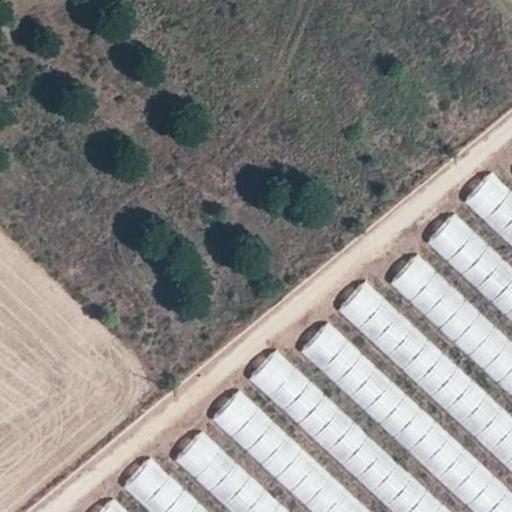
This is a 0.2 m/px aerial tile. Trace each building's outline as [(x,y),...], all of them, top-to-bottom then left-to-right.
[(461,197),(511,244),(511,192),(487,170),(461,197)] [(511,268),(450,210),(424,238),(511,318),(511,268)] [(413,251),(388,278),(475,358),(499,332),(413,251)] [(360,280),(335,306),(444,405),(468,378),(360,280)] [(300,346),(392,428),(415,402),(323,320),(300,346)] [(247,373),(395,511),(400,511),(423,488),(272,346),(247,373)] [(371,511),(236,386),(210,414),(315,511),(371,511)] [(172,456),(233,511),(288,511),(197,428),(172,456)] [(120,483),(151,511),(209,511),(146,454),(120,483)] [(128,511),(110,494),(92,511),(128,511)]
